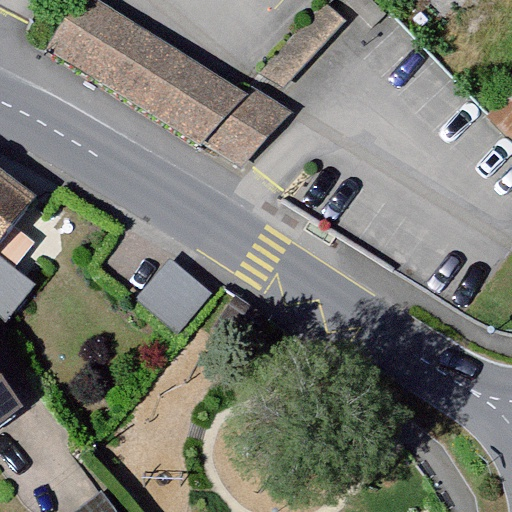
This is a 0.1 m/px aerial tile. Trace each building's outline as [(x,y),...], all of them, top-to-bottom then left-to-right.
[(393,19),(373,0),(355,0),(349,6),(378,34),(393,19)] [(511,72),(487,101),(511,122),(511,72)] [(272,151),(293,119),(257,94),(235,126),(272,151)] [(0,259),(40,209),(0,180),(0,259)] [(42,296),(0,260),(0,317),(11,328),(42,296)] [(0,432),(24,415),(0,380),(0,432)]
